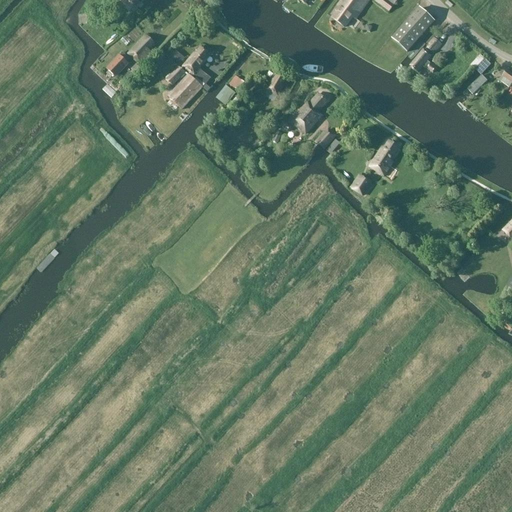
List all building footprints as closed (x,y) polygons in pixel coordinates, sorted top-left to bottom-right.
[(124,0),(134,8),(140,0),(124,0)] [(340,8),(332,19),(345,28),(352,18),(356,20),(370,1),(369,0),(342,0),(338,7),(340,8)] [(372,0),(389,13),(399,0),(372,0)] [(419,10),(392,40),(407,53),(434,24),(419,10)] [(146,37),(129,55),(137,63),(138,62),(141,65),(151,54),(149,51),(155,45),(146,37)] [(424,51),(411,67),(419,73),(423,68),(427,71),(428,69),(433,73),(436,70),(431,66),(431,65),(427,62),(431,57),(432,58),(442,46),(434,39),(424,51)] [(183,68),(194,77),(211,57),(201,49),(196,55),(195,54),(187,63),(183,68)] [(176,52),(171,56),(179,64),(183,59),(176,52)] [(116,79),(129,65),(119,55),(106,69),(109,72),(107,74),(111,78),(113,76),(116,79)] [(165,81),(173,88),(187,74),(178,67),(165,81)] [(511,73),(507,70),(498,82),(507,88),(509,89),(511,84),(511,73)] [(275,71),(265,88),(268,90),(265,95),(275,101),(285,85),(282,83),(285,77),(275,71)] [(189,76),(168,98),(182,111),(203,89),(189,76)] [(237,90),(243,82),(236,77),(230,85),(237,90)] [(463,97),(470,103),(487,84),(481,78),(463,97)] [(227,105),(236,93),(226,85),(217,97),(225,104),(227,105)] [(319,95),(310,105),(308,102),(289,123),(306,136),(323,116),(318,112),(327,102),(319,95)] [(289,126),(284,122),(279,128),(284,132),(289,126)] [(315,143),(318,145),(325,151),(338,137),(329,129),(329,130),(328,130),(326,132),(325,131),(315,143)] [(282,135),(277,133),(272,142),(277,145),(282,135)] [(377,154),(369,167),(384,177),(393,164),(390,163),(400,148),(388,140),(378,155),(377,154)] [(363,198),(372,184),(361,176),(352,190),(363,198)] [(511,221),(503,231),(510,238),(511,236),(511,221)] [(412,242),(423,251),(427,247),(425,245),(427,243),(420,236),(418,238),(416,236),(412,242)] [(511,277),(503,292),(511,297),(511,277)]
